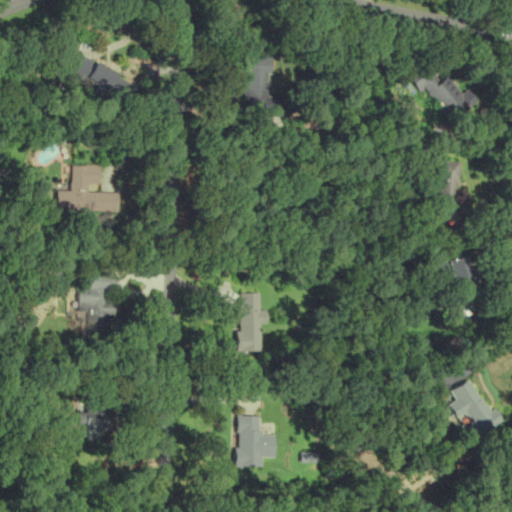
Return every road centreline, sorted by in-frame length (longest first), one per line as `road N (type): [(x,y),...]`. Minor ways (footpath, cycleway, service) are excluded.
road 1 (residential): [(511,33),(339,0),(0,11)]
road 2 (residential): [(161,511),(178,0)]
